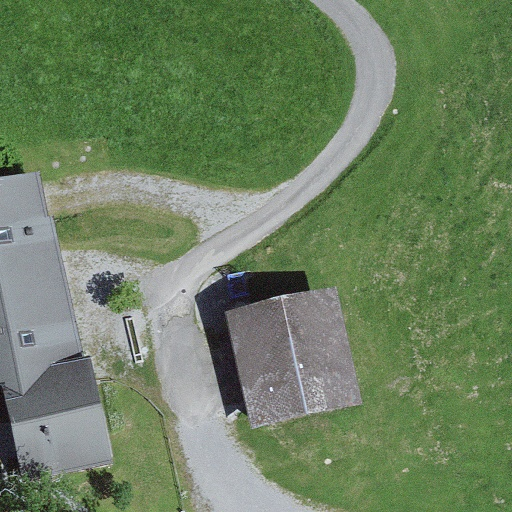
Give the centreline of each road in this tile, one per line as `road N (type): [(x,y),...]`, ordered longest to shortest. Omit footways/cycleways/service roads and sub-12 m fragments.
road 1 (unclassified): [(316,0),(369,48),(381,83),(356,138),(296,203),(196,272)]
road 2 (track): [(196,272),(186,390),(229,499),(264,511)]
